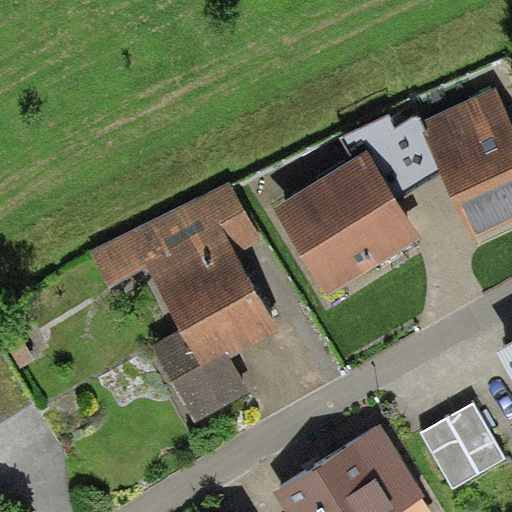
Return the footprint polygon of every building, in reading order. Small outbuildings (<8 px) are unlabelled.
[(511,217),(511,120),(498,89),(422,123),(442,168),(472,235),(511,217)] [(367,153),(396,197),(442,168),(422,123),(419,115),(397,127),(389,114),(338,140),(351,162),(367,153)] [(351,162),(272,209),(324,295),(418,239),(396,197),(389,186),(367,153),(351,162)] [(229,187),(89,255),(108,289),(144,269),(181,330),(199,362),(223,349),(227,355),(279,325),(239,253),(261,242),(229,187)] [(199,362),(181,330),(152,345),(195,423),(248,393),(227,355),(223,349),(199,362)] [(511,341),(498,350),(511,375),(511,341)] [(0,420),(35,397),(0,344),(0,420)] [(504,459),(472,402),(419,432),(451,488),(504,459)] [(383,420),(274,489),(289,511),(394,511),(428,491),(383,420)]
